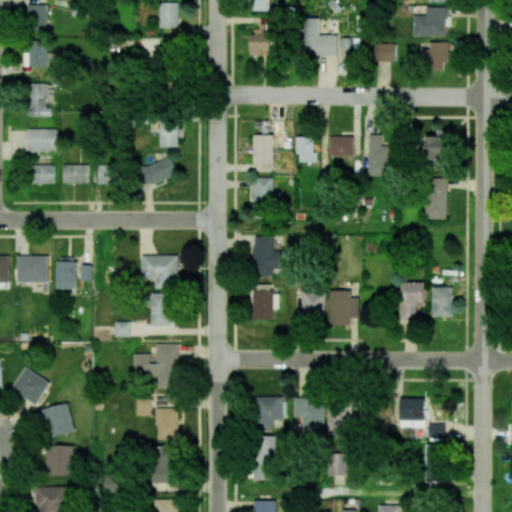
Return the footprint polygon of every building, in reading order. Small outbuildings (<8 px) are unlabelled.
[(271,11),(270,0),(250,0),(251,11),(271,11)] [(159,2),(159,28),(179,27),(179,2),(159,2)] [(47,5),(29,4),(28,31),(46,31),(47,5)] [(414,15),(414,35),(446,36),(447,7),(427,6),(427,15),(414,15)] [(319,35),(319,18),(304,18),(303,50),(313,50),(313,55),(338,56),(338,35),(319,35)] [(271,55),(271,29),(251,28),(251,54),(271,55)] [(449,42),(427,42),(427,70),(444,69),(444,62),(449,62),(449,42)] [(56,53),(47,53),(47,43),(29,43),(29,53),(24,53),(23,66),(55,67),(56,53)] [(396,43),(375,43),(376,61),(396,61),(396,43)] [(46,83),(27,83),(28,117),(52,116),(51,107),(47,108),(46,83)] [(159,146),(177,147),(178,120),(160,120),(159,146)] [(57,150),(57,129),(28,129),(28,150),(57,150)] [(437,136),(426,136),(425,151),(451,151),(451,131),(437,131),(437,136)] [(273,134),(254,135),(254,164),(261,164),(261,171),(274,171),(273,134)] [(388,176),(389,135),(369,134),(368,175),(388,176)] [(315,162),(314,136),(296,136),(296,154),(300,154),(300,162),(315,162)] [(353,155),(354,136),(330,136),(330,155),(353,155)] [(178,175),(172,157),(137,167),(143,186),(178,175)] [(54,184),(54,165),(29,164),(29,183),(54,184)] [(63,183),(88,183),(87,164),(62,164),(63,183)] [(97,184),(120,184),(121,165),(98,165),(97,184)] [(253,178),(254,211),(278,210),(278,192),(274,192),(274,177),(253,178)] [(426,219),(447,219),(448,178),(427,177),(426,219)] [(275,250),(274,236),(254,236),(254,276),(279,276),(279,250),(275,250)] [(179,255),(142,255),(142,278),(156,278),(156,287),(178,288),(179,255)] [(49,256),(18,256),(18,282),(49,282),(49,256)] [(76,257),(57,257),(57,288),(76,288),(76,257)] [(81,264),(81,280),(92,280),(92,264),(81,264)] [(425,282),(401,282),(402,320),(417,320),(416,304),(425,304),(425,282)] [(433,316),(453,316),(452,287),(432,287),(433,316)] [(273,319),(274,290),(254,289),(254,319),(273,319)] [(359,297),(349,297),(349,290),(329,290),(329,325),(350,325),(350,318),(358,318),(359,297)] [(301,318),(325,318),(325,292),(301,291),(301,318)] [(171,326),(172,293),(152,293),(151,326),(171,326)] [(116,321),(115,336),(131,337),(131,321),(116,321)] [(178,343),(156,344),(156,363),(151,363),(151,353),(133,354),(134,374),(158,374),(158,387),(179,387),(178,343)] [(50,380),(22,367),(11,391),(38,404),(50,380)] [(283,420),(282,396),(255,397),(256,429),(272,428),(272,420),(283,420)] [(303,417),(302,435),(324,435),(325,398),(295,397),(295,416),(303,417)] [(151,415),(151,398),(137,398),(137,414),(151,415)] [(424,427),(425,398),(401,398),(400,426),(424,427)] [(74,433),(70,403),(43,407),(47,436),(74,433)] [(355,404),(327,404),(328,438),(348,437),(348,427),(356,427),(355,404)] [(157,408),(157,439),(178,439),(178,408),(157,408)] [(445,424),(428,423),(428,437),(445,437),(445,424)] [(275,435),(254,436),(255,479),(276,479),(275,435)] [(47,445),(48,475),(74,475),(74,444),(47,445)] [(443,481),(444,444),(426,444),(426,481),(443,481)] [(154,445),(152,482),(174,483),(176,446),(154,445)] [(345,475),(346,453),(328,452),(328,474),(345,475)] [(125,492),(125,474),(104,475),(104,493),(125,492)] [(37,486),(36,511),(62,511),(68,511),(69,487),(37,486)] [(151,511),(178,511),(178,498),(152,499),(151,511)] [(253,511),(276,511),(276,500),(254,499),(253,511)]
